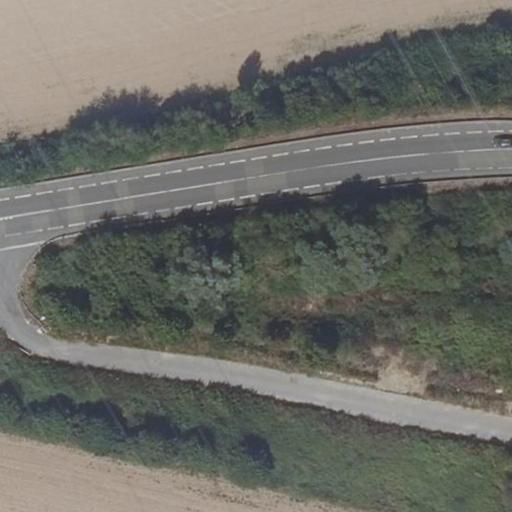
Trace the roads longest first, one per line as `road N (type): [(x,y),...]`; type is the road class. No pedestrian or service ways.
road 1 (track): [(511,432),(244,379),(71,356),(30,339),(0,298)]
road 2 (tertiary): [(511,150),(340,165),(0,220)]
